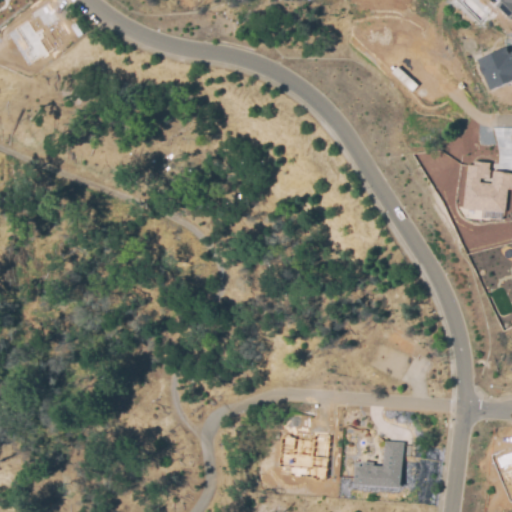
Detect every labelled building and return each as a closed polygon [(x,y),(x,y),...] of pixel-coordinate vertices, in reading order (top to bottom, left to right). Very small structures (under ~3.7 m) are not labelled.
[(511,0),(511,16),(509,19),(491,0),(511,0)] [(511,82),(498,89),(483,59),(510,46),(511,52),(511,82)] [(489,162),(488,177),(480,176),(479,182),(492,183),(493,172),(507,173),(511,173),(511,187),(506,187),(504,210),(478,208),(465,207),(468,164),(474,165),(474,161),(481,162),(489,162)] [(405,442),(403,469),(402,487),(357,485),(359,466),(364,467),(364,461),(375,462),(375,465),(385,466),(386,441),(405,442)] [(511,452),(498,457),(501,467),(511,464),(511,452)]
